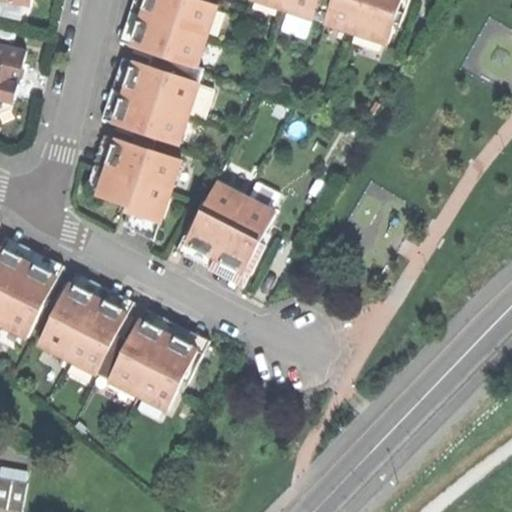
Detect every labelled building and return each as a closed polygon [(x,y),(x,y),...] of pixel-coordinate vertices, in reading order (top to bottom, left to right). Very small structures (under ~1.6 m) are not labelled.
[(0,0),(0,11),(25,18),(28,7),(0,0)] [(121,42),(134,47),(150,0),(135,0),(126,28),(121,42)] [(169,59),(197,67),(218,7),(198,0),(150,0),(134,47),(157,54),(169,59)] [(257,0),(314,19),(320,0),(257,0)] [(320,0),(314,19),(328,23),(335,0),(320,0)] [(335,0),(328,23),(389,44),(395,26),(399,13),(405,15),(410,0),(335,0)] [(401,27),(405,15),(399,13),(395,26),(401,27)] [(0,99),(15,103),(16,103),(21,79),(20,75),(21,68),(24,69),(28,52),(0,45),(0,99)] [(103,120),(117,124),(137,63),(124,58),(117,78),(111,96),(103,120)] [(165,72),(200,83),(204,69),(197,67),(169,59),(165,72)] [(200,83),(165,72),(154,68),(137,63),(117,124),(142,133),(179,146),(200,83)] [(0,116),(14,110),(15,103),(0,99),(0,116)] [(87,192),(100,196),(119,140),(106,135),(97,161),(87,192)] [(119,140),(100,196),(126,205),(131,206),(129,212),(161,223),(182,161),(119,140)] [(193,222),(184,240),(252,275),(262,256),(267,245),(262,243),(277,213),(273,211),(281,195),(258,184),(250,200),(219,184),(204,213),(199,210),(193,222)] [(155,241),(161,223),(129,212),(125,226),(155,241)] [(8,237),(1,250),(59,279),(65,267),(47,257),(22,244),(8,237)] [(245,288),(252,275),(184,240),(177,253),(196,262),(227,278),(245,288)] [(0,251),(0,323),(29,338),(48,300),(59,279),(1,250),(0,251)] [(78,273),(71,285),(129,315),(135,303),(118,294),(90,279),(78,273)] [(99,374),(114,344),(120,333),(129,315),(71,285),(59,310),(41,344),(99,374)] [(148,309),(142,322),(205,354),(211,342),(187,329),(163,317),(148,309)] [(127,351),(111,380),(169,410),(184,381),(189,384),(205,354),(142,322),(134,337),(127,351)] [(111,380),(127,351),(114,344),(99,374),(111,380)] [(1,468),(0,474),(0,478),(28,483),(30,473),(1,468)] [(0,510),(10,511),(23,511),(28,483),(0,478),(0,510)]
